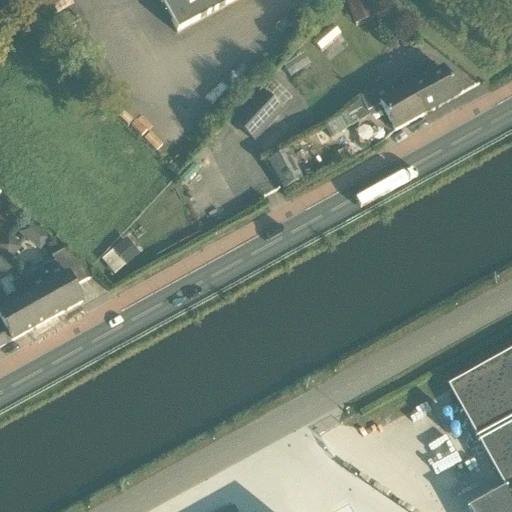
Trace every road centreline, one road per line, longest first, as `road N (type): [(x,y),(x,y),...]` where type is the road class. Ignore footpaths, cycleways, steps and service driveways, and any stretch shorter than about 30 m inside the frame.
road 1 (secondary): [(0,394),(511,112)]
road 2 (unclassified): [(117,511),(511,293)]
